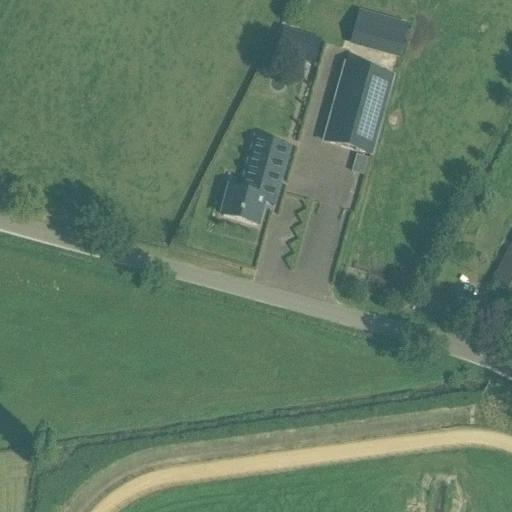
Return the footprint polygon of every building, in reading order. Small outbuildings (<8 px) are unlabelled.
[(365,38),(363,46),(398,56),(400,48),(407,24),(371,14),(365,38)] [(345,66),(324,144),(370,156),(392,79),(345,66)] [(300,121),(310,123),(313,105),(303,103),(300,121)] [(231,190),(223,217),(256,226),(263,202),(272,205),(288,149),(255,140),(240,193),(231,190)] [(511,245),(490,285),(511,296),(511,245)]
